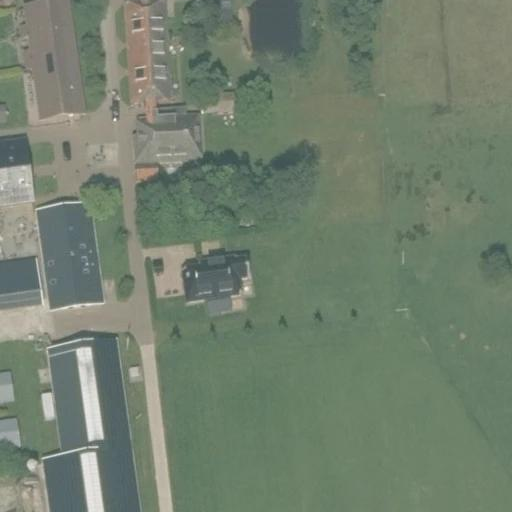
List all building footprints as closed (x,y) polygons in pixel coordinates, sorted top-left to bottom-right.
[(85,117),(69,1),(22,8),(24,27),(18,28),(19,40),(26,39),(28,52),(21,53),(24,74),(31,73),(38,124),(85,117)] [(172,103),(165,4),(122,7),(128,106),(144,105),(145,119),(135,120),(136,137),(131,137),(134,183),(157,182),(156,165),(201,163),(198,116),(185,117),(184,110),(157,112),(156,104),(172,103)] [(231,28),(229,4),(215,5),(216,29),(231,28)] [(210,107),(201,107),(201,117),(238,114),(237,104),(248,103),(248,93),(210,96),(210,107)] [(14,147),(0,148),(0,208),(32,204),(28,178),(18,180),(14,147)] [(104,307),(90,205),(34,213),(48,315),(104,307)] [(198,271),(180,273),(184,306),(241,299),(239,282),(249,281),(247,260),(235,261),(235,258),(197,263),(198,271)] [(8,264),(0,264),(0,316),(41,312),(34,260),(8,264)] [(161,264),(152,265),(154,276),(163,275),(161,264)] [(61,460),(43,462),(49,511),(137,511),(115,341),(45,350),(61,460)] [(0,374),(0,404),(17,402),(11,372),(0,374)] [(0,451),(21,451),(19,421),(0,422),(0,451)]
